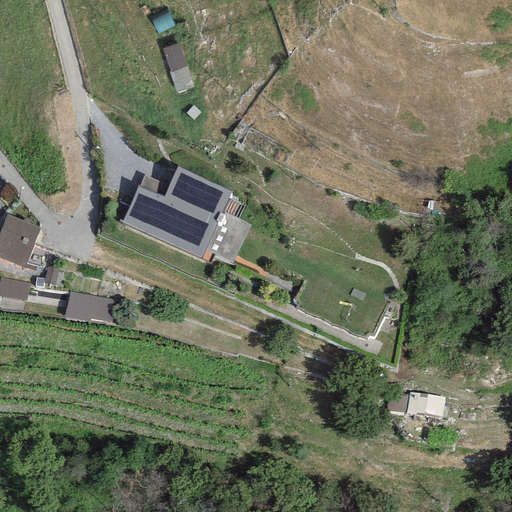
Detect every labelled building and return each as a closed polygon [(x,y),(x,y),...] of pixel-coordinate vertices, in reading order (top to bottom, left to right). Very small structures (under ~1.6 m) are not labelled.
[(178,39),(161,43),(169,67),(185,62),(178,39)] [(185,62),(169,67),(176,89),(192,83),(185,62)] [(231,195),(178,167),(167,187),(143,176),(120,225),(199,262),(204,252),(229,264),(247,226),(222,214),(231,195)] [(40,228),(5,215),(0,228),(0,257),(25,267),(40,228)] [(58,271),(48,269),(45,283),(55,285),(58,271)] [(29,283),(0,277),(0,296),(25,302),(29,283)] [(115,301),(69,292),(64,318),(88,323),(88,319),(110,323),(115,301)] [(406,397),(389,394),(386,411),(403,414),(406,397)] [(414,394),(407,422),(444,431),(450,403),(414,394)]
